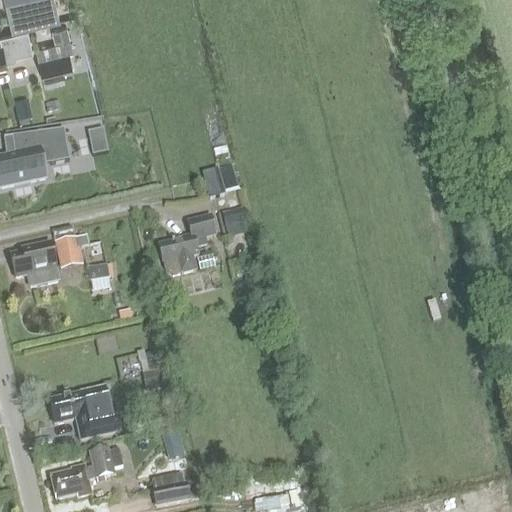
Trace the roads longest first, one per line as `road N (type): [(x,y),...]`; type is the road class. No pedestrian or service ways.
road 1 (unclassified): [(511,327),(431,0)]
road 2 (residential): [(35,511),(0,359)]
